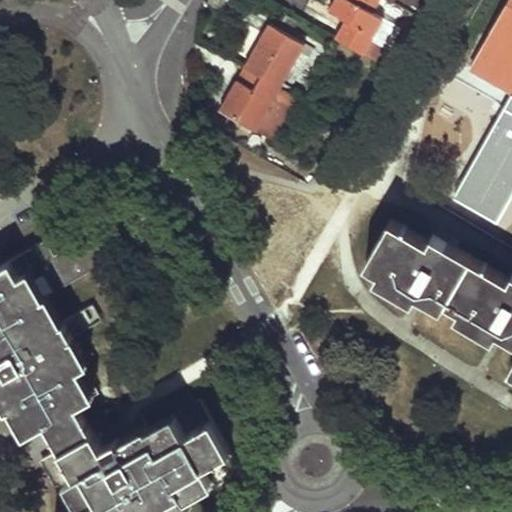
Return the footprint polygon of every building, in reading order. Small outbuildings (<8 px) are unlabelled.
[(333,0),(328,10),(345,20),(334,39),(362,54),(383,18),(376,15),(385,0),(333,0)] [(387,0),(391,2),(423,21),(434,3),(429,0),(387,0)] [(511,0),(508,0),(471,66),(511,90),(511,0)] [(306,45),(278,28),(270,42),(263,36),(244,67),(280,88),(306,45)] [(280,88),(244,67),(219,109),(255,131),(280,88)] [(422,144),(454,148),(459,106),(427,102),(422,144)] [(429,239),(392,217),(365,261),(378,269),(374,277),(413,299),(417,292),(441,306),(445,298),(459,306),(454,314),(492,336),(497,329),(511,337),(511,360),(509,365),(511,366),(511,272),(510,276),(433,232),(429,239)] [(53,255),(43,242),(0,266),(0,396),(7,409),(11,407),(26,435),(45,423),(54,438),(61,449),(92,432),(87,422),(78,406),(97,394),(82,368),(86,365),(71,338),(83,331),(78,313),(61,323),(46,296),(110,260),(95,232),(93,233),(82,239),(85,244),(69,253),(71,257),(64,260),(60,252),(53,255)] [(85,244),(82,239),(60,252),(64,260),(71,257),(69,253),(85,244)] [(101,321),(93,306),(78,313),(83,331),(93,326),(101,321)] [(240,470),(200,401),(148,430),(147,427),(119,442),(116,439),(102,448),(92,432),(61,449),(42,460),(70,511),(178,511),(191,506),(187,500),(240,470)]
